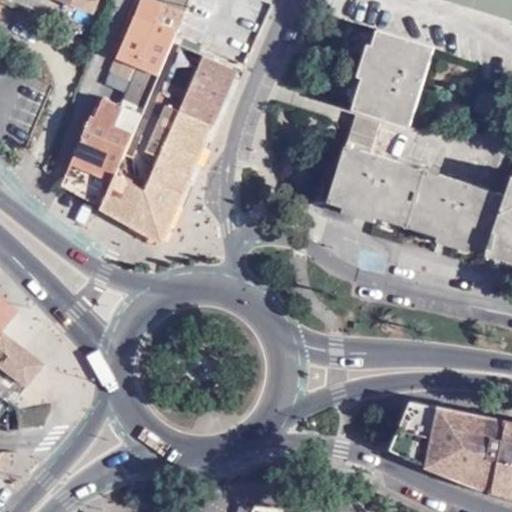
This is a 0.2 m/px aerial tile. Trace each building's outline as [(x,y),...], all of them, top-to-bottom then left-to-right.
[(60,0),(95,13),(100,0),(60,0)] [(158,0),(143,0),(136,17),(156,25),(166,3),(158,0)] [(511,0),(452,0),(511,20),(511,0)] [(161,76),(178,35),(182,26),(188,12),(166,3),(156,25),(139,68),(161,76)] [(136,17),(118,59),(139,68),(156,25),(136,17)] [(380,22),(377,28),(391,33),(393,28),(380,22)] [(391,33),(377,28),(349,101),(404,123),(434,44),(393,28),(391,33)] [(111,192),(108,201),(168,235),(241,66),(178,35),(161,76),(111,192)] [(93,118),(70,174),(111,192),(161,76),(139,68),(123,106),(106,99),(101,110),(97,119),(93,118)] [(368,146),(375,115),(351,109),(330,197),(490,240),(505,181),(368,146)] [(511,168),(495,236),(511,187),(511,168)] [(64,185),(105,206),(108,201),(111,192),(70,174),(64,185)] [(511,187),(495,236),(511,240),(511,187)] [(386,253),(360,251),(358,269),(385,272),(386,253)] [(0,335),(15,317),(0,305),(0,335)] [(21,344),(5,366),(31,385),(47,365),(21,344)] [(511,419),(413,398),(399,452),(458,479),(498,494),(511,497),(511,419)]
